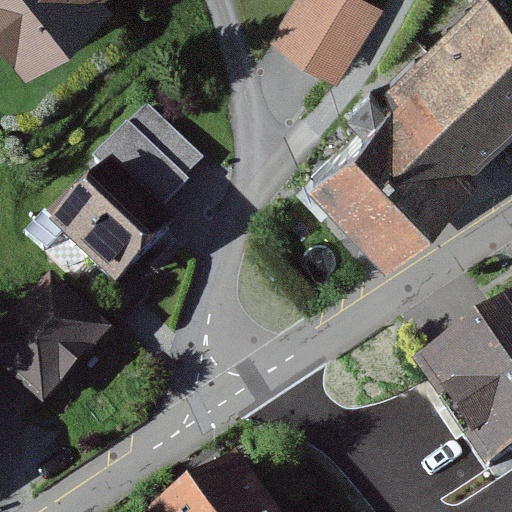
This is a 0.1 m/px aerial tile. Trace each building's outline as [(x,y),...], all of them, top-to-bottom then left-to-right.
[(0,0),(0,40),(33,81),(123,7),(116,0),(0,0)] [(305,0),(280,42),(348,81),(390,11),(370,0),(305,0)] [(393,114),(320,183),(399,265),(486,182),(477,172),(511,138),(511,7),(505,0),(479,0),(377,98),(393,114)] [(119,167),(55,228),(122,297),(185,236),(119,167)] [(118,342),(51,282),(0,338),(0,373),(50,418),(118,342)] [(511,316),(422,381),(501,491),(511,483),(511,316)] [(264,511),(238,472),(176,511),(264,511)]
